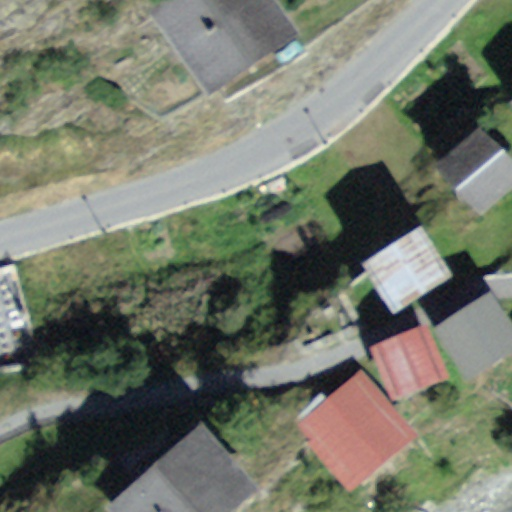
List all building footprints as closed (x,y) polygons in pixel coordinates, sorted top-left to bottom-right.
[(156,0),(154,2),(206,91),(301,34),(280,0),(156,0)] [(511,148),(486,119),(439,161),(484,212),(511,187),(511,148)] [(397,304),(455,269),(426,221),(368,256),(397,304)] [(511,313),(495,285),(437,320),(471,376),(511,351),(511,313)] [(431,317),(375,340),(398,396),(455,373),(431,317)] [(349,489),(424,441),(373,363),(299,411),(349,489)] [(122,511),(230,511),(264,484),(209,417),(110,497),(122,511)]
